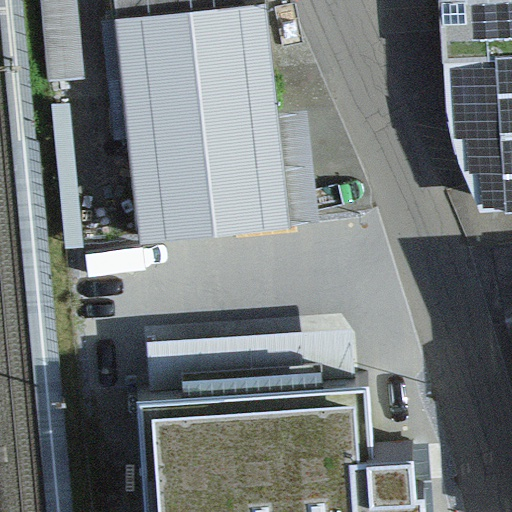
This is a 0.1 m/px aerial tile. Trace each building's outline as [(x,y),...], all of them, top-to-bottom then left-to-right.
[(78,0),(38,0),(43,72),(83,70),(78,0)] [(144,0),(120,3),(144,230),(284,216),(260,0),(144,0)] [(511,0),(438,0),(441,30),(449,130),(481,200),(511,197),(511,0)] [(153,322),(154,350),(359,346),(358,318),(153,322)] [(142,380),(151,511),(430,511),(429,488),(427,463),(411,464),(409,425),(369,428),(365,364),(142,380)]
